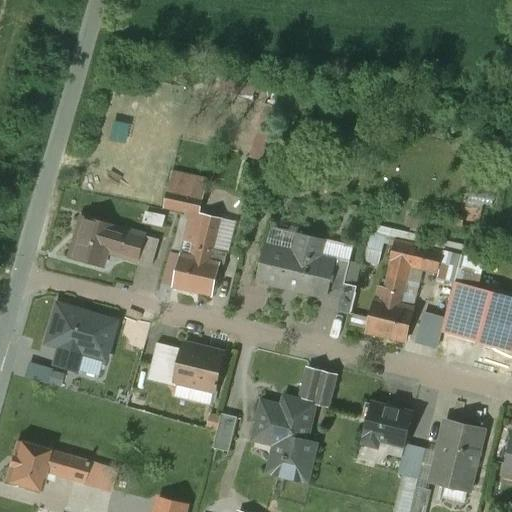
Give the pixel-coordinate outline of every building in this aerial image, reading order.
[(112,227),(81,218),(69,257),(101,266),(105,252),(137,261),(145,236),(112,227)] [(199,259),(182,254),(174,287),(213,296),(220,264),(225,266),(228,254),(214,250),(218,233),(202,230),(199,259)] [(297,253),(266,246),(257,281),(285,287),(285,285),(329,296),(330,289),(342,292),(344,285),(332,282),(336,263),(319,259),(324,240),(302,234),(297,253)] [(378,284),(366,332),(406,343),(415,308),(403,304),(409,283),(388,277),(386,286),(378,284)] [(448,332),(511,346),(511,291),(460,280),(448,332)] [(89,314),(56,305),(45,343),(78,353),(84,334),(111,342),(116,323),(89,315),(89,314)] [(224,354),(185,344),(176,382),(215,392),(216,386),(219,387),(219,384),(217,384),(224,354)] [(108,395),(111,383),(86,376),(82,387),(108,395)] [(297,400),(294,410),(263,402),(254,439),(287,448),(284,461),(287,462),(283,477),(309,483),(318,445),(307,442),(316,405),(297,400)] [(414,414),(372,403),(372,404),(367,403),(362,444),(378,448),(381,440),(406,447),(414,414)] [(211,426),(222,429),(218,445),(235,450),(244,416),(215,409),(211,426)] [(485,431),(452,423),(444,455),(438,454),(432,482),(446,485),(448,479),(472,485),(485,431)] [(90,462),(17,441),(6,482),(40,492),(46,473),(83,483),(90,462)]
